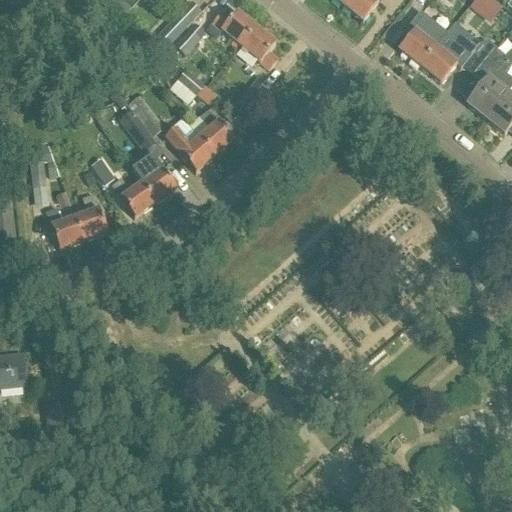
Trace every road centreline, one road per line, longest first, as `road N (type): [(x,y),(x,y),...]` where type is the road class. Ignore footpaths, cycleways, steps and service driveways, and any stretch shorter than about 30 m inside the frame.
road 1 (residential): [(358,69),(197,225),(120,271),(0,298)]
road 2 (residential): [(511,205),(358,69)]
